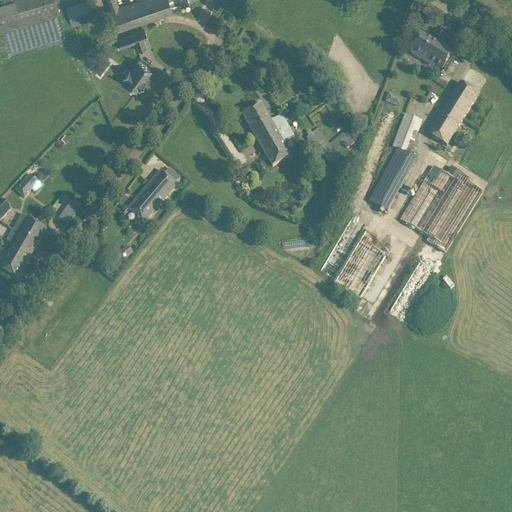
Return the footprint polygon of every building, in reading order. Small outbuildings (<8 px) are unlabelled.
[(12,0),(0,3),(0,31),(60,14),(56,2),(64,0),(12,0)] [(188,0),(134,0),(135,1),(119,7),(116,0),(107,0),(111,10),(105,12),(112,32),(172,11),(170,6),(188,0)] [(88,1),(66,8),(71,26),(94,19),(88,1)] [(143,39),(147,38),(144,29),(128,35),(131,43),(135,42),(138,51),(146,48),(143,39)] [(439,43),(438,44),(421,33),(411,50),(412,51),(411,54),(427,64),(429,61),(443,70),(454,52),(439,43)] [(144,80),(151,70),(138,61),(131,69),(129,68),(128,70),(126,69),(125,70),(123,71),(122,73),(122,75),(123,76),(122,78),(124,79),(122,82),(128,86),(127,88),(128,89),(130,90),(131,91),(133,91),(134,90),(135,91),(137,89),(139,90),(146,81),(144,80)] [(303,80),(299,94),(306,96),(310,81),(303,80)] [(447,146),(474,103),(479,95),(461,83),(429,135),(447,146)] [(386,102),(400,107),(403,97),(389,93),(386,102)] [(276,119),(271,121),(261,104),(243,115),(258,141),(286,124),(282,116),(276,119)] [(388,213),(418,159),(410,155),(423,122),(405,116),(392,148),(397,150),(368,203),(388,213)] [(294,136),(287,124),(286,124),(258,141),(272,167),(292,155),(284,142),(294,136)] [(339,157),(318,130),(313,134),(310,136),(308,137),(313,144),(315,143),(327,158),(330,157),(333,161),(339,157)] [(355,141),(357,139),(356,137),(353,134),(349,137),(347,134),(340,140),(344,146),(348,150),(357,143),(355,141)] [(510,178),(495,169),(482,191),(486,193),(483,198),(495,204),(510,178)] [(177,185),(168,178),(161,171),(128,209),(144,223),(177,185)] [(24,200),(33,191),(35,193),(42,186),(31,177),(17,193),(24,200)] [(80,205),(72,198),(58,218),(66,224),(80,205)] [(510,224),(511,221),(511,198),(500,218),(510,224)] [(0,222),(12,209),(0,199),(0,222)] [(46,230),(28,219),(22,216),(13,232),(37,245),(46,230)] [(31,256),(37,245),(13,232),(8,240),(14,243),(12,246),(31,256)] [(465,239),(461,236),(451,252),(469,262),(475,252),(462,244),(465,239)] [(363,300),(388,256),(359,240),(334,285),(363,300)] [(0,269),(17,280),(31,256),(12,246),(0,266),(0,269)] [(125,260),(134,253),(129,246),(120,253),(125,260)] [(395,255),(374,286),(384,293),(405,261),(395,255)] [(511,268),(498,260),(490,274),(510,286),(511,282),(511,268)] [(108,268),(106,273),(113,277),(116,272),(108,268)]
